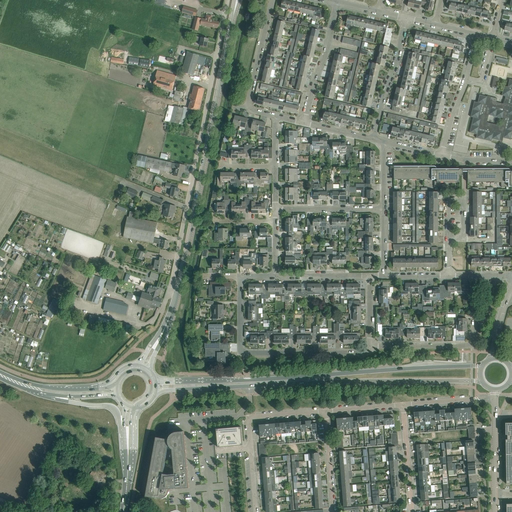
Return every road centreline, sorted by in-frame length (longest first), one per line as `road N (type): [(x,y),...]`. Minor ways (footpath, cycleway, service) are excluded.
road 1 (secondary): [(155,393),(481,382)]
road 2 (secondary): [(482,364),(175,382)]
road 3 (tertiary): [(178,287),(236,0)]
road 4 (residential): [(171,284),(227,0)]
road 5 (residential): [(370,346),(473,345),(474,275)]
road 6 (residential): [(325,410),(251,417),(256,511)]
road 7 (residential): [(243,353),(370,346)]
road 8 (residential): [(372,139),(406,18)]
road 9 (residential): [(442,155),(476,34)]
road 10 (residential): [(304,122),(337,2)]
